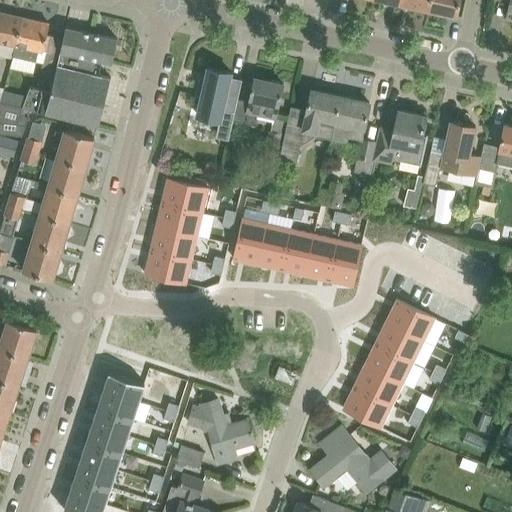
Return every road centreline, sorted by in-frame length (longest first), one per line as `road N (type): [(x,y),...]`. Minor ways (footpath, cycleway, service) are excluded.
road 1 (residential): [(259,511),(326,343),(321,317),(301,301),(228,295),(201,309),(90,296)]
road 2 (residential): [(90,296),(171,1)]
road 3 (residential): [(461,69),(171,1)]
road 4 (residential): [(18,511),(81,319)]
